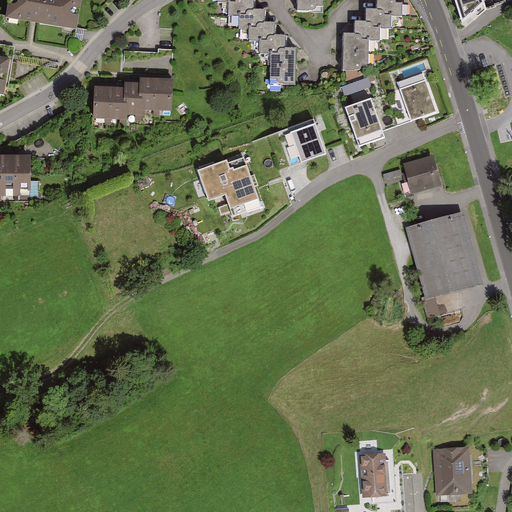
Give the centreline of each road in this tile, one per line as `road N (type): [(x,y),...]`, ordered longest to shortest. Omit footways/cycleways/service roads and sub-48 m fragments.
road 1 (unclassified): [(158,281),(255,234),(326,183),(470,117)]
road 2 (residential): [(153,0),(60,85),(0,121)]
road 3 (track): [(0,386),(60,367),(114,308),(158,281)]
road 4 (tertiary): [(470,117),(511,265)]
road 5 (tertiary): [(429,0),(470,117)]
